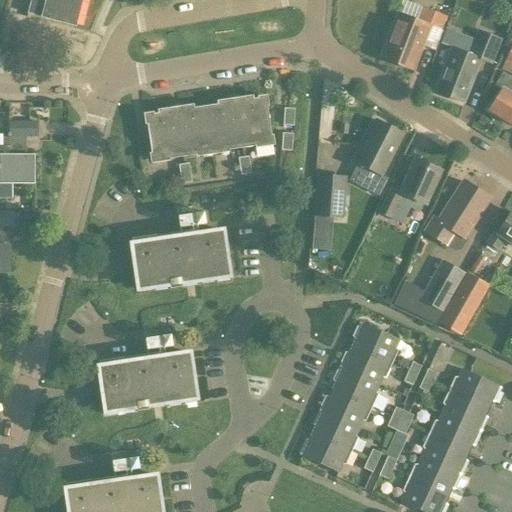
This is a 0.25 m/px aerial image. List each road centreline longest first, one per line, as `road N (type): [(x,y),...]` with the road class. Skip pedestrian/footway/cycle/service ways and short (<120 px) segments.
road 1 (residential): [(0,480),(106,80)]
road 2 (residential): [(511,174),(320,46)]
road 3 (residential): [(106,80),(320,46)]
road 4 (residential): [(106,80),(116,39),(136,23),(270,0)]
road 5 (residential): [(272,301),(294,309),(294,345),(264,412),(246,426)]
road 6 (residential): [(246,426),(237,414),(229,342),(251,309),(272,301)]
